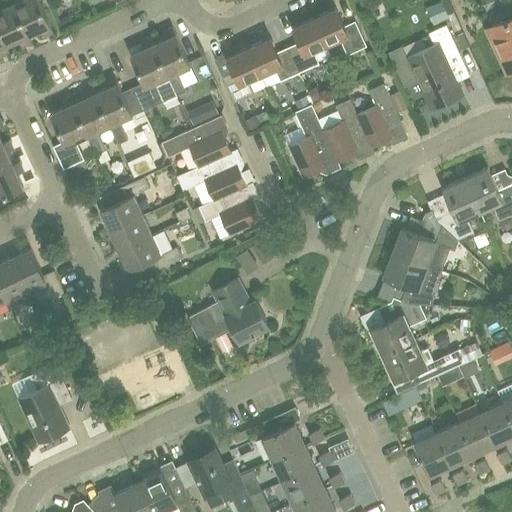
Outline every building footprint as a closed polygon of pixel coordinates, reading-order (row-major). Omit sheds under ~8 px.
[(12,0),(13,2),(28,35),(41,29),(43,34),(47,32),(49,34),(54,32),(39,0),(12,0)] [(31,42),(28,35),(13,2),(1,8),(0,5),(0,31),(6,45),(19,39),(21,44),(25,42),(26,44),(31,42)] [(443,2),(427,6),(431,21),(447,17),(443,2)] [(314,17),(327,45),(340,39),(347,55),(367,45),(356,20),(345,25),(336,7),(314,17)] [(327,45),(314,17),(293,27),(300,42),(289,47),(301,72),(318,63),(312,51),(327,45)] [(511,17),(488,29),(494,42),(491,43),(497,56),(499,55),(507,72),(511,70),(511,17)] [(449,58),(460,53),(447,23),(430,31),(436,44),(407,57),(431,107),(464,92),(449,58)] [(166,39),(155,44),(169,77),(178,95),(187,91),(178,72),(192,66),(174,27),(169,29),(170,31),(164,34),(166,39)] [(9,52),(6,45),(0,31),(0,52),(4,51),(5,54),(9,52)] [(144,110),(164,101),(156,83),(169,77),(155,44),(151,37),(147,39),(148,42),(130,49),(133,54),(132,54),(144,82),(133,87),(144,110)] [(301,72),(289,47),(277,52),(271,38),(248,48),(261,75),(274,69),(280,81),(301,72)] [(235,72),(223,77),(235,102),(254,93),(249,81),(261,75),(248,48),(228,57),(235,72)] [(108,87),(97,92),(111,124),(119,142),(128,138),(120,121),(144,110),(133,87),(122,92),(115,75),(110,78),(111,81),(106,83),(108,87)] [(377,105),(357,114),(372,145),(392,136),(388,128),(402,121),(384,82),(369,89),(377,105)] [(74,102),(89,134),(97,152),(106,148),(98,130),(111,124),(97,92),(93,85),(87,87),(89,91),(85,92),(87,96),(74,102)] [(296,101),(300,110),(312,105),(315,103),(311,94),(296,101)] [(89,134),(74,102),(71,95),(66,97),(68,100),(63,102),(64,106),(51,112),(64,140),(54,145),(64,167),(84,158),(76,140),(89,134)] [(343,120),(323,129),(334,153),(337,161),(372,145),(357,114),(350,98),(335,105),(343,120)] [(334,153),(323,129),(312,105),(295,112),(306,137),(289,145),(304,176),(325,167),(321,159),(334,153)] [(194,126),(205,121),(199,107),(187,112),(194,126)] [(213,133),(208,121),(162,142),(169,156),(191,146),(200,165),(232,151),(222,129),(213,133)] [(10,138),(3,141),(0,142),(0,168),(13,163),(7,151),(12,149),(9,144),(12,142),(10,138)] [(135,176),(157,166),(150,151),(128,161),(135,176)] [(232,151),(200,165),(178,175),(184,190),(206,179),(215,198),(238,188),(246,184),(232,151)] [(13,163),(0,168),(0,209),(1,209),(0,207),(0,195),(23,185),(17,172),(21,170),(19,166),(22,164),(20,159),(13,163)] [(489,166),(466,177),(482,212),(494,206),(500,220),(511,214),(511,183),(499,189),(489,166)] [(110,228),(144,213),(135,193),(151,186),(146,175),(122,186),(127,196),(101,208),(110,228)] [(482,212),(466,177),(443,187),(454,210),(437,218),(439,222),(451,234),(462,244),(469,241),(467,235),(473,232),(467,218),(482,212)] [(238,188),(215,198),(199,205),(206,220),(221,213),(230,233),(262,219),(252,197),(244,200),(238,188)] [(176,212),(180,220),(191,216),(187,207),(176,212)] [(426,235),(403,227),(394,251),(428,263),(440,268),(449,245),(448,244),(451,234),(439,222),(437,218),(433,209),(425,213),(430,224),(426,235)] [(144,213),(110,228),(119,248),(153,233),(144,213)] [(153,233),(119,248),(128,267),(154,256),(160,267),(183,256),(177,245),(161,252),(153,233)] [(235,252),(245,270),(275,254),(265,236),(235,252)] [(31,247),(11,256),(27,290),(47,281),(54,296),(66,291),(55,268),(44,274),(31,247)] [(408,284),(403,299),(409,302),(420,303),(432,304),(435,294),(431,293),(436,280),(440,268),(428,263),(394,251),(385,276),(408,284)] [(27,290),(11,256),(0,261),(0,283),(7,299),(27,290)] [(219,300),(188,316),(202,343),(233,327),(240,341),(270,325),(256,299),(251,301),(238,277),(213,290),(219,300)] [(416,338),(410,325),(427,318),(420,303),(409,302),(403,299),(395,296),(394,299),(378,306),(385,321),(372,327),(383,353),(416,338)] [(30,322),(35,333),(44,329),(39,318),(30,322)] [(416,338),(383,353),(395,379),(417,369),(422,381),(467,360),(461,347),(435,359),(429,345),(421,349),(416,338)] [(490,349),(494,359),(511,350),(511,340),(490,349)] [(56,396),(69,389),(57,362),(30,374),(37,389),(19,397),(39,440),(70,426),(56,396)] [(411,388),(402,393),(408,406),(417,401),(411,388)] [(511,418),(504,401),(482,411),(497,443),(511,436),(511,418)] [(292,406),(278,413),(284,423),(297,415),(292,406)] [(482,411),(461,421),(475,453),(497,443),(482,411)] [(268,432),(263,435),(273,457),(306,442),(296,419),(282,426),(277,415),(263,422),(268,432)] [(461,421),(439,431),(454,463),(475,453),(461,421)] [(310,431),(315,442),(325,437),(320,426),(310,431)] [(454,463),(439,431),(416,442),(431,474),(454,463)] [(316,464),(306,442),(273,457),(283,479),(316,464)] [(233,496),(249,489),(245,480),(234,485),(223,462),(216,446),(189,459),(190,460),(199,480),(206,494),(212,506),(226,500),(232,496),(233,496)] [(511,454),(508,447),(500,451),(498,452),(503,462),(511,458),(511,454)] [(335,459),(330,448),(320,453),(325,463),(335,459)] [(486,457),(476,462),(481,473),(491,468),(486,457)] [(316,464),(283,479),(293,501),(327,486),(316,464)] [(464,467),(456,471),(454,472),(459,483),(469,478),(464,467)] [(197,511),(182,479),(170,484),(163,470),(140,481),(145,494),(153,511),(197,511)] [(345,481),(340,470),(330,474),(335,485),(345,481)] [(442,478),(432,482),(437,493),(447,488),(442,478)] [(153,511),(145,494),(140,481),(116,492),(121,503),(101,511),(153,511)] [(328,511),(337,508),(327,486),(293,501),(298,511),(328,511)] [(355,503),(350,492),(341,496),(346,507),(355,503)]
